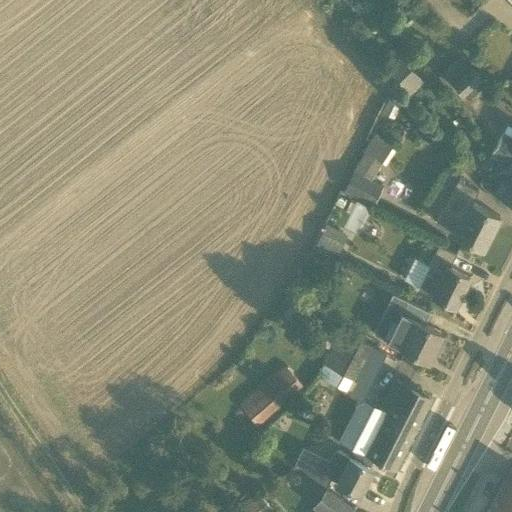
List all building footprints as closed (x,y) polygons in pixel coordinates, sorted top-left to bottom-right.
[(397,52),(385,64),(412,92),(424,80),(397,52)] [(469,98),(487,81),(461,54),(443,71),(469,98)] [(511,135),(502,131),(491,152),(501,157),(509,162),(507,167),(511,169),(511,135)] [(373,205),(384,186),(371,178),(391,143),(374,133),(343,188),(373,205)] [(511,199),(511,169),(507,167),(509,162),(501,157),(488,184),(480,179),(479,182),(496,200),(500,204),(505,206),(505,205),(503,204),(507,197),(511,199)] [(484,247),(500,216),(472,202),(478,190),(458,180),(436,222),(456,232),(456,233),(484,247)] [(340,250),(347,235),(327,225),(320,240),(340,250)] [(450,266),(456,253),(439,244),(429,264),(415,257),(404,278),(433,294),(455,305),(469,276),(450,266)] [(428,360),(442,332),(423,322),(428,312),(407,301),(388,339),(401,346),(400,346),(428,360)] [(340,329),(317,373),(347,389),(370,345),(340,329)] [(238,401),(258,424),(303,385),(284,362),(238,401)] [(396,379),(385,400),(358,450),(395,468),(431,397),(396,379)] [(330,459),(303,445),(294,462),(306,471),(324,485),(328,477),(360,493),(373,467),(349,455),(335,448),(330,459)] [(511,511),(511,469),(510,469),(488,511),(511,511)] [(351,511),(355,507),(326,488),(315,503),(324,509),(322,511),(351,511)] [(249,510),(246,511),(268,511),(272,509),(261,495),(255,499),(251,494),(242,501),(249,510)]
